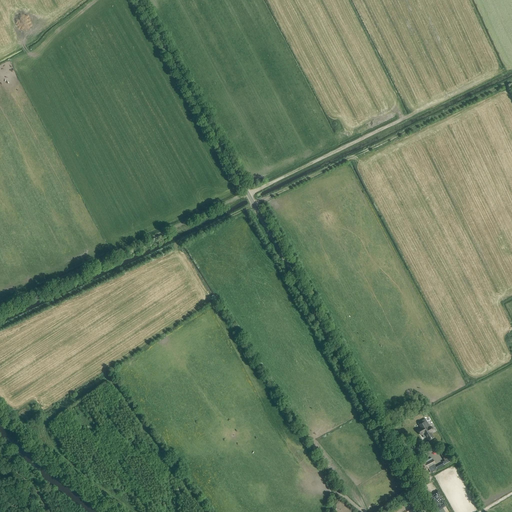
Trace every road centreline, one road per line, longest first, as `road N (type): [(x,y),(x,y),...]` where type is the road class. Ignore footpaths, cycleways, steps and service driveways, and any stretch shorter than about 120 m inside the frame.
road 1 (unclassified): [(425,511),(137,0)]
road 2 (track): [(409,115),(247,193)]
